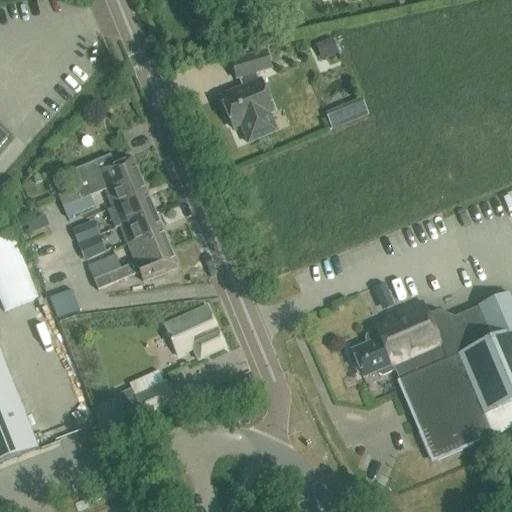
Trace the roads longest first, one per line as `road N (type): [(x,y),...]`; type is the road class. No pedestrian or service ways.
road 1 (tertiary): [(263,449),(277,423),(271,372),(118,0)]
road 2 (unclassified): [(0,506),(195,437)]
